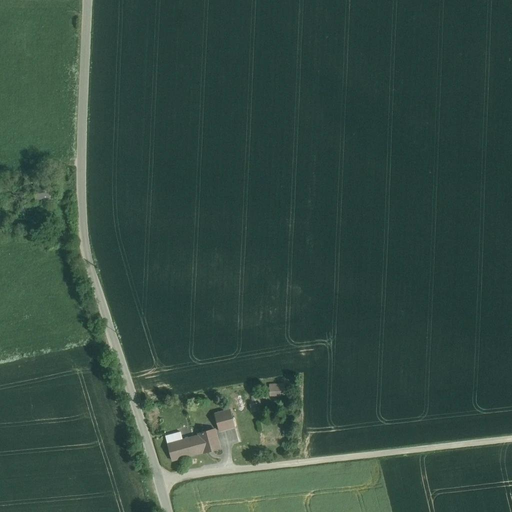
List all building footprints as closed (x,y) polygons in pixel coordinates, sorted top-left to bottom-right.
[(64,181),(52,183),(55,199),(67,197),(64,181)] [(52,183),(34,186),(35,195),(36,202),(55,199),(52,183)] [(35,195),(23,197),(24,204),(36,202),(35,195)] [(284,384),(270,384),(270,394),(284,394),(284,384)] [(230,410),(215,414),(219,431),(235,427),(230,410)] [(215,429),(198,433),(199,435),(193,437),(198,453),(203,452),(204,453),(220,448),(215,429)] [(180,432),(165,436),(172,460),(198,453),(193,437),(183,440),(180,432)]
